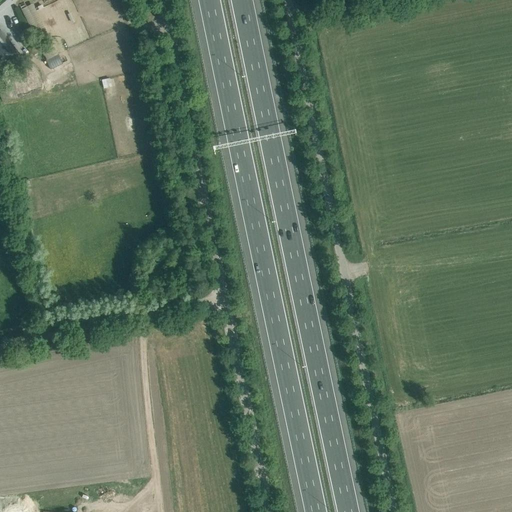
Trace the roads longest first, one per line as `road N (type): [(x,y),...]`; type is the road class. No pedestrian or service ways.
road 1 (motorway): [(350,511),(241,0)]
road 2 (unclassified): [(396,511),(290,0)]
road 3 (motorway): [(209,0),(315,511)]
road 4 (tertiary): [(223,298),(162,0)]
road 5 (unclassified): [(0,347),(223,298)]
road 6 (tertiary): [(268,511),(223,298)]
